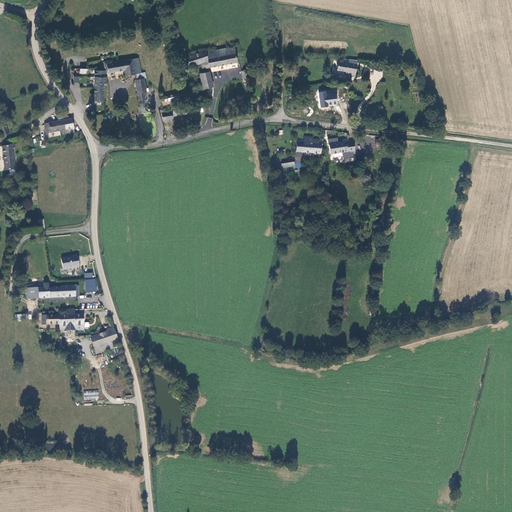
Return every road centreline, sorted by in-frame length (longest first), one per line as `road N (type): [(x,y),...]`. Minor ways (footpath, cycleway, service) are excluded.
road 1 (tertiary): [(151,511),(135,383),(95,247),(93,149)]
road 2 (unclassified): [(93,149),(166,143),(263,120),(373,130)]
road 3 (track): [(373,130),(511,147)]
road 4 (track): [(94,226),(26,237),(17,249),(15,294)]
